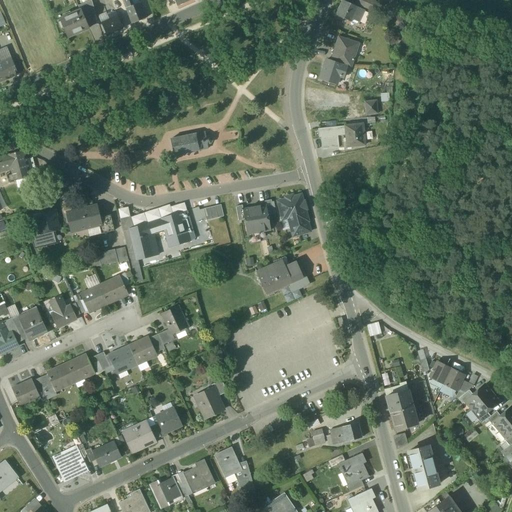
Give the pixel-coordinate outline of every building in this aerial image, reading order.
[(80,10),(83,17),(95,12),(91,0),(78,6),(79,10),(80,10)] [(126,8),(133,5),(130,0),(122,0),(125,8),(126,8)] [(352,20),(359,22),(364,10),(342,0),(335,15),(351,22),(352,20)] [(357,0),(356,3),(371,10),(375,1),(372,0),(357,0)] [(140,3),(139,3),(133,5),(126,8),(132,24),(146,18),(140,3)] [(59,19),(67,38),(88,28),(83,17),(80,10),(79,10),(59,19)] [(101,24),(106,36),(122,29),(115,13),(110,15),(111,19),(101,24)] [(334,49),(355,56),(359,44),(338,37),(334,49)] [(128,51),(130,55),(141,50),(139,46),(128,51)] [(0,50),(0,62),(11,58),(7,48),(0,50)] [(347,66),(351,68),(355,56),(334,49),(330,61),(347,66)] [(0,81),(18,74),(11,58),(0,62),(0,81)] [(343,78),(347,66),(330,61),(326,60),(320,79),(336,84),(339,76),(343,78)] [(381,101),(389,101),(388,93),(380,94),(381,101)] [(365,103),(367,116),(378,115),(377,102),(365,103)] [(346,135),(347,147),(364,145),(362,124),(345,126),(346,135)] [(345,126),(318,129),(319,138),(320,137),(322,149),(339,148),(337,136),(346,135),(345,126)] [(170,139),(174,155),(180,154),(180,155),(181,155),(181,154),(186,153),(186,154),(187,153),(192,152),(193,152),(193,151),(198,150),(198,151),(199,151),(199,150),(208,148),(207,144),(210,143),(210,144),(211,143),(211,142),(212,142),(212,140),(211,140),(211,139),(212,138),(211,137),(210,138),(210,137),(210,136),(209,136),(208,137),(206,137),(205,132),(196,134),(196,133),(194,134),(195,134),(190,135),(189,135),(188,135),(183,136),(182,136),(182,137),(178,138),(178,137),(177,137),(177,138),(170,139)] [(6,176),(8,183),(16,181),(30,177),(31,177),(31,175),(27,159),(24,150),(0,156),(0,172),(10,170),(11,175),(6,176)] [(33,158),(27,159),(31,175),(37,173),(33,158)] [(32,185),(30,177),(16,181),(18,188),(32,185)] [(44,201),(49,207),(63,195),(58,189),(44,201)] [(293,225),(307,221),(308,221),(305,210),(303,202),(301,195),(293,197),(292,195),(285,197),(285,199),(277,201),(282,219),(288,218),(291,220),(292,225),(293,225)] [(266,205),(268,216),(274,215),(271,200),(264,201),(265,205),(266,205)] [(205,219),(206,221),(223,217),(221,205),(203,209),(205,219)] [(236,207),(238,221),(244,220),(242,209),(243,209),(242,205),(236,207)] [(244,220),(247,235),(270,231),(268,216),(266,205),(265,205),(243,209),(242,209),(244,220)] [(68,212),(73,232),(87,228),(98,225),(100,225),(98,218),(95,206),(68,212)] [(192,209),(195,222),(201,220),(198,210),(198,208),(192,209)] [(40,234),(40,235),(53,231),(59,230),(54,210),(35,214),(35,216),(34,219),(35,223),(37,225),(40,234)] [(187,210),(181,212),(184,223),(190,221),(187,210)] [(192,229),(190,221),(184,223),(181,212),(144,224),(132,228),(130,217),(120,220),(122,230),(130,230),(137,260),(138,260),(159,255),(153,234),(165,231),(169,247),(189,241),(186,230),(192,229)] [(98,225),(101,234),(114,231),(110,215),(98,218),(100,225),(98,225)] [(293,236),(310,232),(307,221),(293,225),(292,225),(290,226),(293,236)] [(30,225),(32,236),(40,234),(37,225),(35,223),(30,225)] [(89,237),(101,234),(98,225),(87,228),(89,237)] [(122,230),(135,282),(143,280),(138,260),(137,260),(130,230),(122,230)] [(40,235),(40,234),(32,236),(35,248),(56,243),(53,231),(40,235)] [(124,247),(114,249),(97,254),(100,266),(117,263),(128,261),(124,247)] [(92,267),(100,266),(97,254),(89,256),(92,267)] [(295,263),(289,265),(288,266),(289,268),(286,269),(282,260),(256,272),(266,294),(287,284),(292,282),(292,283),(302,278),(302,277),(295,263)] [(298,261),(295,263),(302,277),(305,276),(298,261)] [(121,280),(124,286),(130,283),(125,272),(119,275),(121,280)] [(54,275),(52,281),(59,283),(61,278),(54,275)] [(101,289),(99,284),(95,275),(84,280),(88,290),(91,289),(93,293),(101,289)] [(305,276),(302,277),(302,278),(292,283),(292,282),(287,284),(291,293),(309,284),(305,276)] [(99,284),(101,289),(107,302),(118,297),(119,299),(128,295),(124,286),(121,280),(113,284),(111,279),(99,284)] [(108,304),(107,302),(101,289),(93,293),(91,289),(88,290),(80,294),(88,311),(98,306),(99,308),(108,304)] [(52,314),(58,327),(75,319),(74,317),(69,306),(65,308),(60,297),(50,302),(55,312),(52,314)] [(81,301),(75,303),(80,314),(86,312),(81,301)] [(55,312),(50,302),(45,304),(50,315),(52,314),(55,312)] [(74,317),(80,314),(75,303),(69,306),(74,317)] [(9,314),(7,308),(5,304),(0,305),(0,316),(3,315),(3,316),(9,314)] [(9,314),(11,318),(19,315),(14,305),(7,308),(9,314)] [(169,329),(171,334),(186,326),(178,308),(162,315),(169,329)] [(47,333),(37,311),(27,315),(21,318),(27,333),(29,332),(33,339),(47,333)] [(17,330),(20,336),(26,333),(27,333),(21,318),(19,315),(11,318),(13,323),(17,330)] [(11,318),(2,323),(7,334),(11,332),(8,327),(10,324),(13,323),(11,318)] [(16,343),(11,332),(7,334),(2,323),(1,322),(0,323),(0,354),(17,346),(16,343)] [(366,325),(369,337),(381,334),(378,322),(366,325)] [(8,327),(11,332),(17,330),(13,323),(10,324),(8,327)] [(169,329),(158,334),(163,345),(174,340),(171,334),(169,329)] [(20,336),(17,330),(11,332),(16,343),(22,340),(20,336)] [(157,348),(163,345),(158,334),(152,337),(157,348)] [(157,348),(152,337),(148,338),(155,353),(165,349),(163,345),(157,348)] [(128,345),(129,347),(135,360),(143,357),(145,361),(157,356),(155,353),(148,338),(138,343),(138,341),(128,345)] [(172,342),(165,346),(168,352),(175,349),(172,342)] [(219,347),(223,356),(229,354),(224,344),(219,347)] [(137,365),(135,360),(129,347),(119,352),(118,350),(108,355),(113,366),(115,370),(124,366),(126,370),(137,365)] [(419,361),(426,359),(423,350),(417,352),(418,356),(419,361)] [(103,352),(97,355),(104,370),(113,366),(108,355),(105,356),(103,352)] [(96,373),(104,370),(97,355),(89,359),(96,373)] [(420,364),(419,361),(418,356),(410,358),(412,366),(420,364)] [(66,364),(67,366),(73,378),(81,374),(83,379),(94,374),(86,357),(76,361),(75,359),(66,364)] [(143,357),(135,360),(137,365),(145,361),(143,357)] [(420,364),(422,373),(429,371),(426,359),(419,361),(420,364)] [(149,368),(145,361),(137,365),(140,372),(149,368)] [(437,381),(443,384),(450,369),(437,362),(429,377),(437,381)] [(75,383),(73,378),(67,366),(56,371),(55,369),(46,373),(47,374),(53,387),(61,384),(64,388),(75,383)] [(113,366),(104,370),(106,374),(115,370),(113,366)] [(126,370),(124,366),(115,370),(117,374),(126,370)] [(450,369),(443,384),(454,390),(456,391),(462,380),(464,376),(450,369)] [(126,370),(117,374),(120,380),(128,376),(126,370)] [(47,374),(38,379),(43,390),(47,399),(56,394),(55,392),(53,387),(47,374)] [(73,378),(75,383),(83,379),(81,374),(73,378)] [(472,375),(468,383),(474,386),(477,378),(472,375)] [(38,392),(43,390),(38,379),(33,381),(38,392)] [(83,379),(75,383),(77,388),(86,384),(83,379)] [(456,391),(463,394),(469,390),(474,386),(468,383),(462,380),(456,391)] [(19,403),(27,399),(29,404),(41,399),(38,392),(33,381),(22,386),(21,384),(12,388),(12,390),(18,402),(19,403)] [(213,388),(217,397),(225,393),(221,381),(211,385),(212,389),(213,388)] [(434,386),(440,390),(443,384),(437,381),(434,386)] [(383,390),(385,398),(407,392),(404,382),(399,384),(399,386),(383,390)] [(55,392),(64,388),(61,384),(53,387),(55,392)] [(451,396),(454,390),(443,384),(440,390),(440,391),(451,396)] [(465,402),(472,410),(491,394),(484,385),(472,395),(465,401),(465,402)] [(130,389),(133,395),(140,392),(137,386),(130,389)] [(199,405),(205,419),(223,410),(217,397),(213,388),(212,389),(195,397),(197,397),(201,404),(199,405)] [(41,399),(42,401),(47,399),(43,390),(38,392),(41,399)] [(472,395),(469,390),(463,394),(458,399),(462,404),(465,402),(465,401),(472,395)] [(142,394),(145,400),(151,397),(148,391),(142,394)] [(385,398),(389,413),(411,407),(407,392),(385,398)] [(498,402),(491,394),(472,410),(478,418),(479,418),(486,412),(498,402)] [(21,408),(29,404),(27,399),(19,403),(21,408)] [(164,412),(172,408),(170,403),(162,407),(164,412)] [(415,424),(411,407),(389,413),(394,430),(415,424)] [(493,423),(499,431),(511,420),(511,407),(500,416),(492,422),(493,423)] [(161,422),(166,433),(181,426),(172,408),(164,412),(157,415),(161,422)] [(471,423),(477,419),(478,418),(472,410),(465,415),(471,423)] [(496,411),(490,416),(487,419),(491,424),(493,423),(492,422),(500,416),(496,411)] [(481,424),(487,419),(490,416),(486,412),(479,418),(478,418),(477,419),(481,424)] [(152,417),(155,425),(161,422),(157,415),(152,417)] [(146,420),(147,422),(149,428),(155,425),(152,417),(146,420)] [(307,424),(310,429),(320,425),(318,419),(307,424)] [(511,420),(499,431),(506,440),(507,440),(511,435),(511,420)] [(123,433),(132,452),(155,441),(154,439),(149,428),(147,422),(135,428),(136,431),(126,435),(124,433),(123,433)] [(161,422),(155,425),(160,436),(161,438),(168,435),(166,433),(161,422)] [(121,428),(123,433),(124,433),(126,435),(136,431),(135,428),(132,423),(121,428)] [(357,423),(342,427),(346,442),(361,438),(357,423)] [(78,438),(83,436),(86,435),(80,424),(73,427),(78,438)] [(154,439),(160,436),(155,425),(149,428),(154,439)] [(328,447),(346,442),(342,427),(329,430),(330,435),(326,436),(328,447)] [(311,433),(313,441),(324,438),(322,430),(311,433)] [(475,431),(465,439),(469,443),(478,435),(475,431)] [(393,437),(397,450),(407,444),(405,434),(393,437)] [(83,436),(78,438),(81,444),(82,445),(87,443),(83,436)] [(509,446),(505,441),(499,445),(503,450),(509,446)] [(96,459),(99,467),(120,457),(113,442),(92,451),(96,459)] [(81,456),(86,454),(84,450),(82,445),(81,444),(75,446),(76,448),(77,448),(81,456)] [(499,453),(504,460),(509,456),(511,453),(511,444),(509,446),(503,450),(499,453)] [(90,447),(84,450),(86,454),(90,462),(96,459),(92,451),(90,447)] [(53,457),(65,481),(73,477),(72,475),(87,468),(81,456),(77,448),(76,448),(63,454),(62,453),(53,457)] [(215,455),(225,478),(242,470),(238,462),(231,448),(215,455)] [(407,453),(417,490),(438,485),(428,448),(407,453)] [(329,461),(332,467),(338,465),(345,461),(342,454),(329,461)] [(351,483),(351,484),(361,480),(368,476),(362,463),(365,462),(361,454),(345,461),(338,465),(342,473),(345,471),(351,483)] [(242,470),(244,473),(249,472),(245,458),(238,462),(242,470)] [(186,480),(191,490),(192,489),(205,484),(206,487),(214,483),(203,460),(195,464),(197,467),(183,473),(187,480),(186,480)] [(0,488),(5,484),(6,486),(17,478),(4,462),(0,465),(0,488)] [(342,473),(348,485),(351,483),(345,471),(342,473)] [(253,484),(249,472),(244,473),(247,485),(253,484)] [(173,478),(176,485),(181,483),(177,473),(172,476),(173,478)] [(150,485),(161,508),(168,504),(167,501),(179,495),(180,495),(176,485),(173,478),(159,484),(158,481),(150,485)] [(186,480),(181,483),(187,495),(193,493),(192,489),(191,490),(186,480)] [(346,486),(349,492),(363,485),(361,480),(351,484),(351,483),(348,485),(346,486)] [(187,495),(181,483),(176,485),(180,495),(179,495),(181,498),(187,495)] [(192,489),(193,493),(206,487),(205,484),(192,489)] [(355,507),(357,511),(377,511),(372,499),(375,498),(371,489),(348,500),(351,508),(355,507)] [(122,510),(122,511),(149,511),(139,490),(131,494),(132,497),(119,503),(122,510)] [(291,511),(286,503),(289,501),(284,494),(272,502),(263,508),(266,511),(291,511)] [(168,504),(181,498),(179,495),(167,501),(168,504)] [(422,508),(425,511),(440,501),(437,497),(422,508)] [(424,511),(456,511),(445,497),(440,501),(425,511),(424,511)] [(260,503),(263,508),(272,502),(268,498),(260,503)] [(26,506),(31,511),(36,511),(41,508),(33,500),(26,506)] [(291,511),(296,511),(289,501),(286,503),(291,511)] [(494,502),(485,510),(486,511),(497,511),(500,510),(498,508),(494,502)]
